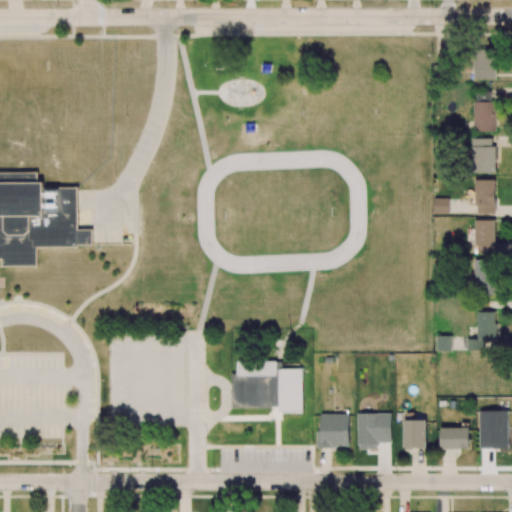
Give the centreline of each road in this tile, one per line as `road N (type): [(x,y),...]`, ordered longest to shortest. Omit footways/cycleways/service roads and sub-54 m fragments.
road 1 (tertiary): [(0,17),(511,16)]
road 2 (tertiary): [(0,482),(511,482)]
